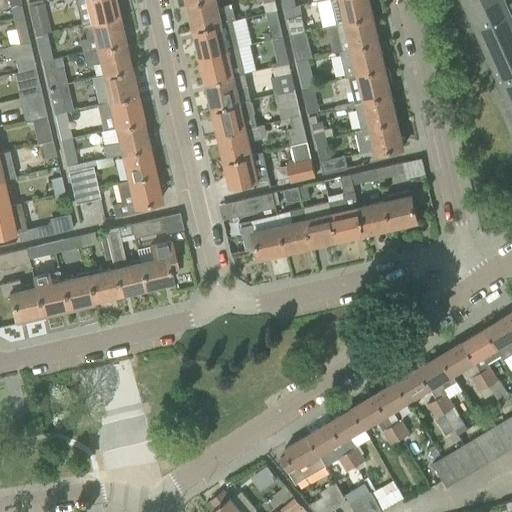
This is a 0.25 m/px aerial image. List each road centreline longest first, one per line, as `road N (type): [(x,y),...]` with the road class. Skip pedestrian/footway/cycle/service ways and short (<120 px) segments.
road 1 (residential): [(140,492),(477,274)]
road 2 (residential): [(154,0),(223,308)]
road 3 (residential): [(465,250),(406,0)]
road 4 (residential): [(223,308),(465,250)]
road 5 (residential): [(0,361),(223,308)]
